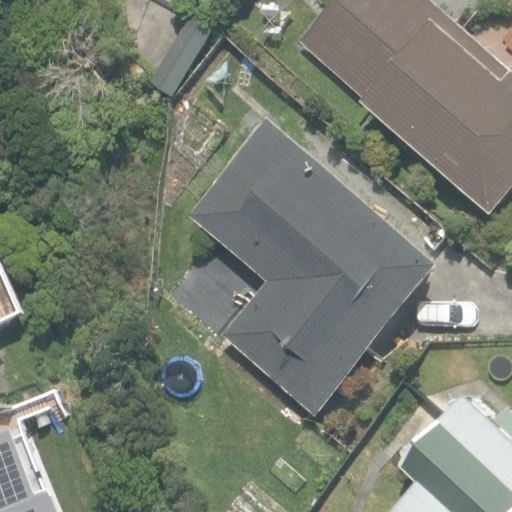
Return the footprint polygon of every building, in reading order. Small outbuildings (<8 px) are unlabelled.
[(343,0),(305,43),(502,216),(511,203),(511,68),(434,0),(343,0)] [(200,77),(225,36),(199,20),(174,61),(200,77)] [(228,336),(322,417),(453,266),(283,119),(198,217),(273,283),(228,336)] [(0,334),(17,327),(0,287),(0,334)] [(511,511),(511,409),(502,420),(477,397),(412,466),(429,483),(401,511),(511,511)] [(0,511),(75,511),(63,480),(48,486),(23,421),(0,430),(0,511)]
